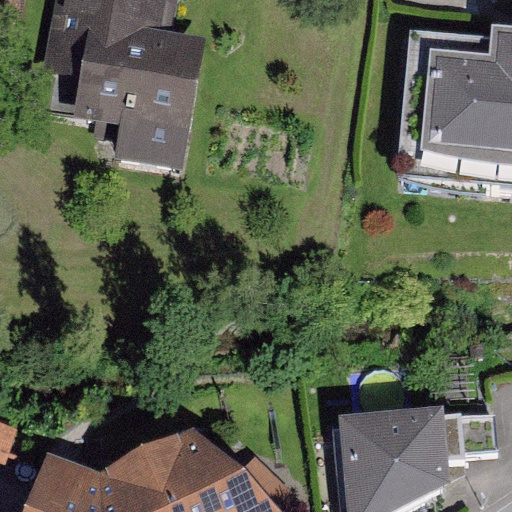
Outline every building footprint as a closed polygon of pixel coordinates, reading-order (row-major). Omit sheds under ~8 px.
[(0,0),(0,6),(43,11),(44,0),(0,0)] [(193,0),(66,0),(50,95),(100,103),(94,139),(213,159),(232,48),(187,41),(193,0)] [(511,53),(412,44),(399,189),(511,198),(511,53)] [(445,420),(340,429),(346,511),(422,511),(451,498),(445,420)] [(166,511),(268,511),(195,441),(144,465),(166,511)] [(101,486),(102,511),(166,511),(144,465),(101,486)] [(102,511),(101,486),(51,466),(32,511),(102,511)]
